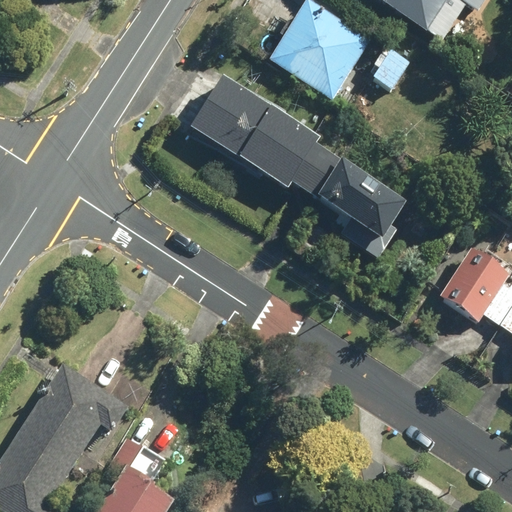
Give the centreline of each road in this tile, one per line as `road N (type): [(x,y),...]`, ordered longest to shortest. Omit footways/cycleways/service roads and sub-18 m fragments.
road 1 (residential): [(511,470),(57,178)]
road 2 (tertiary): [(57,178),(171,0)]
